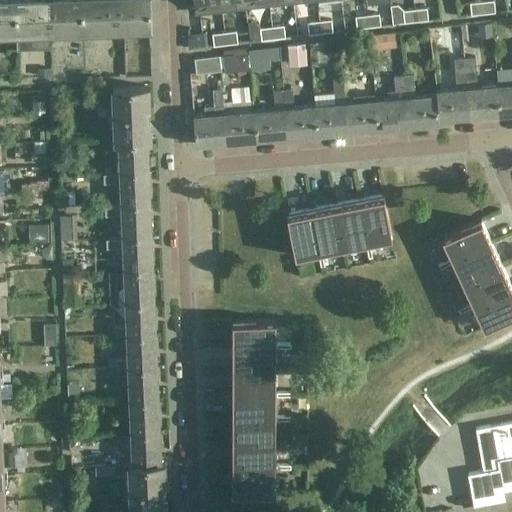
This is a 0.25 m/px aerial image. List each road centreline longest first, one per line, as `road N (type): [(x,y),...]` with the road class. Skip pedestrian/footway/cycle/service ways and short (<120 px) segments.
road 1 (residential): [(192,511),(180,169)]
road 2 (residential): [(180,169),(489,138)]
road 3 (residential): [(180,169),(172,0)]
